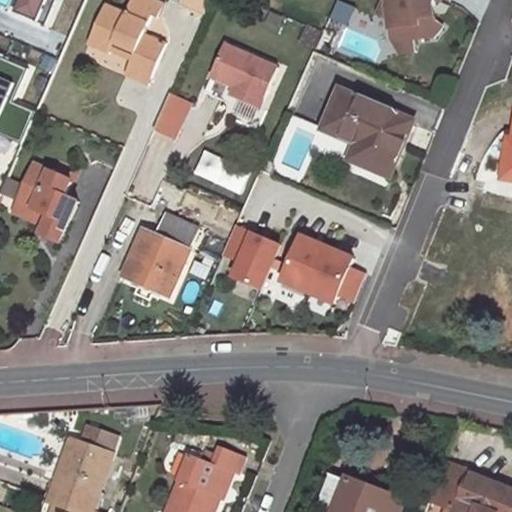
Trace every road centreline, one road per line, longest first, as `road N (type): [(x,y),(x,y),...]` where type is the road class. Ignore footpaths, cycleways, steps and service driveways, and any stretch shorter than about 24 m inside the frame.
road 1 (residential): [(502,0),(353,370)]
road 2 (tertiary): [(326,368),(0,383)]
road 3 (tertiary): [(511,402),(353,370)]
road 4 (residential): [(269,511),(326,368)]
road 5 (unknown): [(268,205),(397,260)]
